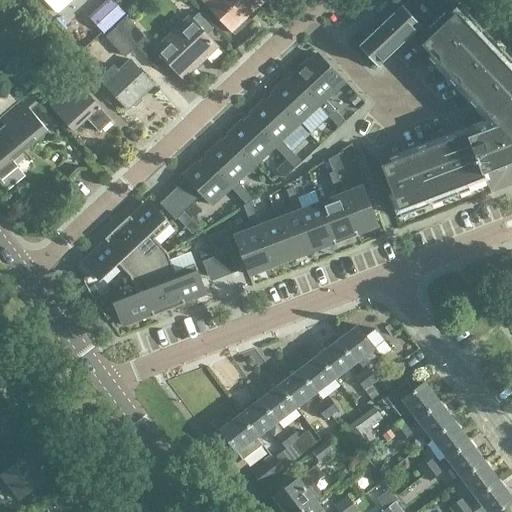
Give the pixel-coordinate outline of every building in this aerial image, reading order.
[(125,16),(111,0),(101,9),(116,25),(125,16)] [(201,0),(235,35),(252,19),(249,17),(265,1),(263,0),(201,0)] [(461,8),(453,0),(393,0),(377,16),(378,17),(380,16),(385,22),(359,47),(378,67),(414,34),(423,44),(461,8)] [(511,60),(503,51),(499,55),(491,47),(496,43),(482,29),(478,33),(471,25),(475,21),(462,7),(461,8),(423,44),(422,45),(498,125),(470,136),(468,133),(382,166),(399,212),(412,207),(414,212),(432,206),(430,200),(440,196),(442,202),(460,195),(458,189),(468,186),(470,191),(488,184),(484,175),(511,163),(511,68),(511,69),(511,68),(511,60)] [(207,36),(213,31),(214,30),(198,14),(191,20),(190,19),(156,51),(184,79),(217,47),(207,36)] [(136,47),(137,46),(146,38),(127,18),(117,27),(136,47)] [(106,38),(122,55),(132,45),(116,28),(106,38)] [(83,51),(71,62),(85,77),(88,80),(100,68),(83,51)] [(325,100),(344,82),(319,55),(311,62),(309,60),(294,74),(322,103),(319,106),(329,117),(335,111),(325,100)] [(71,61),(57,74),(70,88),(83,75),(71,62),(71,61)] [(141,102),(141,98),(153,87),(130,62),(118,72),(114,67),(99,81),(127,111),(131,108),(135,108),(141,102)] [(322,103),(294,74),(296,76),(289,83),(287,81),(272,94),(300,124),(319,106),(322,103)] [(0,111),(19,95),(6,80),(0,85),(0,111)] [(69,94),(52,109),(73,132),(86,120),(98,134),(111,122),(78,86),(69,94)] [(0,178),(2,180),(18,167),(14,161),(49,132),(31,110),(38,104),(29,94),(0,118),(0,120),(5,126),(0,130),(0,178)] [(265,101),(251,114),(278,144),(275,147),(285,158),(291,152),(281,141),(300,124),(272,94),(272,95),(274,97),(267,103),(265,101)] [(335,111),(329,117),(339,128),(345,122),(335,111)] [(243,122),(229,135),(256,164),(275,147),(278,144),(251,114),(250,115),(252,117),(245,124),(243,122)] [(237,182),(256,164),(229,135),(228,136),(230,138),(223,144),(221,142),(207,155),(234,185),(231,188),(239,196),(245,190),(237,182)] [(301,163),(291,152),(285,158),(295,169),(301,163)] [(234,185),(207,155),(206,156),(208,158),(201,165),(199,163),(184,176),(211,206),(231,188),(234,185)] [(341,183),(337,171),(329,174),(334,186),(341,183)] [(184,181),(161,198),(174,217),(198,200),(184,181)] [(379,226),(364,187),(345,194),(341,183),(334,186),(338,197),(342,196),(357,237),(358,236),(357,234),(379,226)] [(298,199),(294,188),(287,191),(291,202),(298,199)] [(254,200),(245,190),(239,196),(247,205),(254,200)] [(357,237),(342,196),(338,197),(320,204),(336,245),(357,237)] [(336,245),(320,204),(303,210),(298,199),(291,202),(295,213),(299,212),(314,251),(334,243),(335,245),(336,245)] [(168,254),(154,240),(170,225),(149,202),(131,218),(130,217),(117,228),(151,264),(168,254)] [(187,211),(194,218),(202,211),(195,204),(187,211)] [(251,204),(244,206),(248,218),(256,215),(251,204)] [(314,251),(299,212),(295,213),(278,220),(293,259),(314,251)] [(184,225),(190,220),(185,214),(179,219),(184,225)] [(293,259),(278,220),(260,227),(256,215),(248,218),(253,230),(257,228),(271,267),(293,259)] [(100,281),(118,264),(131,277),(151,264),(117,228),(105,239),(107,241),(83,263),(100,281)] [(271,267),(257,228),(253,230),(234,237),(249,276),(271,267)] [(208,249),(200,252),(203,261),(211,258),(208,249)] [(151,264),(160,286),(169,311),(185,305),(184,303),(207,294),(196,265),(175,273),(168,254),(151,264)] [(151,264),(131,277),(138,295),(114,304),(123,326),(153,315),(154,317),(169,311),(160,286),(151,264)] [(99,295),(94,287),(89,290),(94,298),(99,295)] [(354,365),(374,350),(383,342),(375,331),(365,338),(357,328),(337,343),(354,365)] [(354,365),(337,343),(318,357),(334,379),(354,365)] [(318,357),(298,372),(315,394),(334,379),(318,357)] [(369,368),(362,373),(372,386),(379,381),(369,368)] [(298,372),(279,387),(295,409),(315,394),(298,372)] [(356,378),(366,391),(372,386),(362,373),(356,378)] [(417,420),(439,404),(424,384),(393,408),(400,417),(410,410),(417,420)] [(279,387),(259,401),(275,423),(295,409),(279,387)] [(256,438),(275,423),(259,401),(258,402),(255,398),(243,407),(244,409),(238,414),(256,438)] [(330,398),(323,403),(332,416),(339,411),(330,398)] [(316,407),(326,421),(332,416),(323,403),(316,407)] [(439,404),(417,420),(432,440),(454,423),(439,404)] [(223,422),(226,426),(219,431),(242,461),(262,446),(256,438),(238,414),(237,412),(223,422)] [(396,436),(409,426),(404,419),(391,429),(396,436)] [(454,423),(432,440),(447,459),(469,443),(454,423)] [(414,433),(409,426),(396,436),(401,443),(414,433)] [(290,427),(284,432),(301,454),(316,443),(307,431),(298,437),(290,427)] [(391,429),(384,435),(389,441),(396,436),(391,429)] [(294,460),(301,454),(284,432),(277,437),(294,460)] [(334,451),(327,442),(313,453),(319,461),(334,451)] [(484,462),(469,443),(447,459),(462,479),(484,462)] [(7,458),(0,463),(0,492),(1,493),(11,486),(21,500),(47,481),(29,457),(14,468),(7,458)] [(261,486),(284,469),(275,458),(253,475),(261,486)] [(425,475),(438,465),(433,458),(420,468),(425,475)] [(484,462),(462,479),(477,498),(498,482),(484,462)] [(444,472),(438,465),(425,475),(430,482),(444,472)] [(324,496),(315,483),(323,477),(316,467),(298,480),(298,479),(274,498),(281,507),(279,509),(281,511),(301,511),(315,502),(315,503),(324,496)] [(511,499),(498,482),(477,498),(486,511),(500,511),(511,503),(511,499)] [(339,511),(342,511),(353,504),(347,496),(335,506),(339,511)] [(452,511),(458,511),(468,504),(463,498),(450,508),(452,511)] [(321,511),(315,503),(315,502),(301,511),(321,511)] [(403,511),(395,502),(388,507),(391,511),(403,511)]
